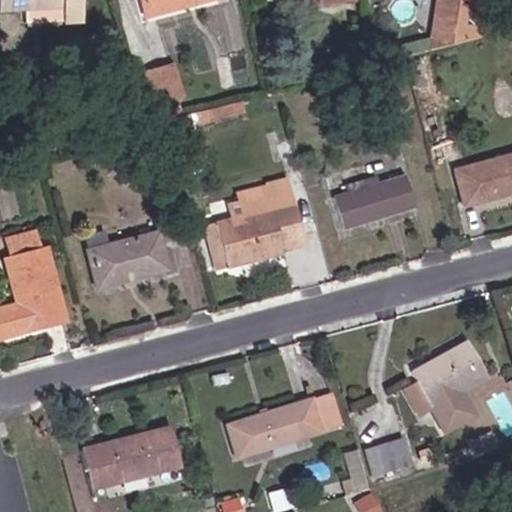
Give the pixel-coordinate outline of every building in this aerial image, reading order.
[(49,24),(86,20),(83,0),(18,0),(19,13),(47,10),(49,24)] [(172,0),(151,5),(154,17),(193,8),(190,0),(172,0)] [(432,0),(428,27),(467,33),(494,36),(498,0),(432,0)] [(428,27),(424,51),(467,33),(428,27)] [(175,101),(194,96),(185,65),(166,70),(175,101)] [(194,96),(175,101),(166,70),(148,75),(162,123),(179,118),(198,113),(194,96)] [(183,129),(262,105),(259,95),(198,113),(179,118),(183,129)] [(202,159),(225,153),(220,136),(196,143),(202,159)] [(479,204),(511,194),(511,155),(468,168),(479,204)] [(359,226),(423,208),(413,171),(385,179),(380,165),(354,172),(359,186),(348,190),(359,226)] [(289,207),(312,201),(306,183),(284,190),(289,207)] [(298,247),(296,240),(320,232),(312,201),(289,207),(284,190),(254,200),(257,211),(244,216),(256,258),(298,247)] [(233,266),(256,258),(244,216),(221,223),(233,266)] [(10,338),(70,320),(49,247),(45,248),(41,231),(14,238),(18,255),(16,260),(27,300),(3,308),(10,338)] [(108,294),(167,276),(156,241),(120,252),(115,231),(92,238),(108,294)] [(453,381),(481,367),(466,337),(401,370),(405,378),(413,375),(424,397),(438,421),(453,414),(446,400),(459,393),(453,381)] [(409,404),(424,397),(413,375),(405,378),(401,370),(394,373),(409,404)] [(453,414),(467,408),(459,393),(446,400),(453,414)] [(325,400),(306,406),(315,437),(334,432),(325,400)] [(305,403),(233,423),(242,457),(315,437),(306,406),(305,403)] [(364,468),(402,456),(388,411),(353,423),(364,468)] [(470,443),(491,436),(487,422),(466,429),(470,443)] [(91,482),(175,461),(165,425),(81,446),(91,482)]
